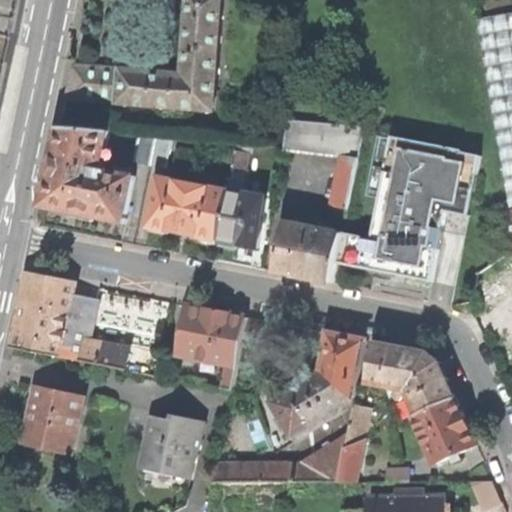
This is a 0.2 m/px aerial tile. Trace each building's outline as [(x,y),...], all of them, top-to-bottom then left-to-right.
[(189,0),(187,40),(185,64),(177,66),(174,72),(122,68),(120,103),(215,110),(223,0),(189,0)] [(511,14),(481,20),(511,205),(511,14)] [(68,98),(120,103),(122,68),(76,63),(68,98)] [(64,115),(61,128),(111,132),(112,118),(64,115)] [(286,148),(343,155),(359,157),(365,126),(290,120),(286,148)] [(46,206),(127,221),(136,176),(104,170),(111,132),(61,128),(54,164),(46,206)] [(152,164),(157,136),(141,134),(136,160),(152,164)] [(174,137),(157,136),(152,164),(169,167),(174,137)] [(377,240),(370,238),(364,268),(393,274),(436,282),(433,300),(457,305),(487,155),(398,137),(397,139),(386,137),(374,196),(385,198),(377,240)] [(236,167),(248,169),(251,153),(239,151),(236,167)] [(333,205),(350,209),(359,157),(343,155),(333,205)] [(221,239),(230,191),(161,177),(151,226),(153,227),(152,231),(167,234),(167,229),(186,233),(204,236),(203,241),(220,244),(221,239)] [(232,181),(230,191),(247,194),(249,184),(232,181)] [(268,198),(247,194),(230,191),(221,239),(239,243),(259,247),(268,198)] [(330,223),(347,226),(350,209),(333,205),(330,223)] [(339,264),(345,234),(288,223),(279,272),(312,279),(336,283),(339,264)] [(345,234),(339,264),(364,268),(370,238),(345,234)] [(476,291),(494,294),(495,284),(511,272),(511,253),(479,274),(476,291)] [(63,346),(75,295),(77,283),(30,273),(23,306),(15,347),(61,356),(63,346)] [(511,286),(500,289),(511,364),(511,286)] [(83,350),(86,335),(93,336),(100,300),(75,295),(63,346),(83,350)] [(229,364),(241,366),(251,318),(220,312),(191,306),(181,354),(229,364)] [(247,345),(273,350),(278,325),(252,320),(247,345)] [(330,334),(325,367),(341,394),(358,397),(368,341),(348,337),(330,334)] [(127,369),(130,350),(90,342),(86,361),(127,369)] [(409,394),(419,417),(459,399),(442,363),(430,354),(419,352),(378,343),(370,386),(395,390),(397,397),(402,401),(409,394)] [(145,352),(130,350),(127,369),(141,372),(145,352)] [(229,364),(224,388),(236,391),(241,366),(229,364)] [(272,400),(296,440),(344,411),(346,402),(341,394),(325,367),(299,383),(272,400)] [(26,444),(74,454),(87,396),(38,385),(33,413),(26,444)] [(418,417),(438,464),(479,446),(469,422),(459,399),(419,417),(418,417)] [(341,483),(359,483),(371,411),(355,408),(350,437),(341,483)] [(175,477),(191,481),(198,449),(201,450),(207,422),(187,418),(186,423),(174,420),(153,416),(142,466),(175,474),(175,477)] [(216,484),(341,483),(350,437),(313,459),(311,456),(305,460),(307,463),(303,466),(220,465),(216,484)] [(368,483),(411,483),(411,470),(368,470),(368,483)] [(476,481),(486,508),(503,501),(496,481),(476,481)] [(448,511),(449,496),(372,497),(371,511),(448,511)]
